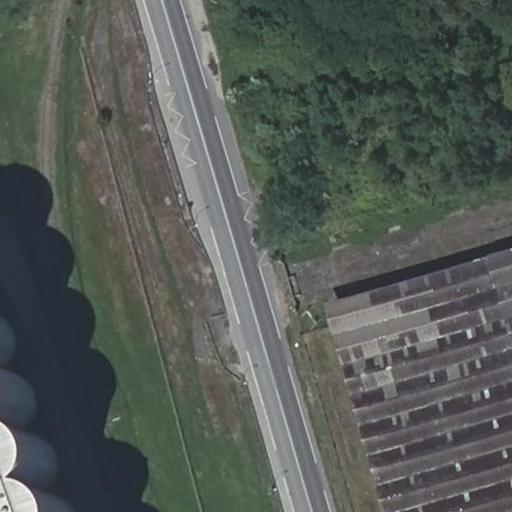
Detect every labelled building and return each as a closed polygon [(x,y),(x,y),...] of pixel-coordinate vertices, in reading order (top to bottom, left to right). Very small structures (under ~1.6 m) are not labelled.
[(511,511),(511,253),(340,303),(400,511),(511,511)] [(0,363),(2,363),(7,362),(17,353),(21,346),(24,338),(24,329),(21,321),(17,314),(14,310),(7,305),(3,304),(0,302),(0,363)] [(23,511),(24,511),(26,507),(28,503),(31,500),(34,497),(38,495),(42,493),(43,492),(42,488),(37,489),(33,490),(28,489),(24,489),(20,487),(16,485),(12,483),(9,480),(6,477),(4,473),(2,469),(1,464),(0,460),(0,455),(1,451),(2,447),(4,443),(6,439),(9,436),(12,432),(17,430),(20,428),(25,427),(22,426),(18,427),(13,428),(9,427),(5,426),(1,425),(0,424),(0,368),(2,367),(6,367),(2,363),(0,363),(0,465),(1,466),(2,471),(3,475),(3,479),(3,484),(2,488),(0,493),(0,511),(23,511)] [(18,427),(22,426),(26,424),(30,422),(33,420),(39,413),(41,409),(43,401),(43,392),(42,388),(39,380),(37,377),(34,373),(26,369),(19,366),(14,365),(6,367),(2,367),(0,368),(0,424),(1,425),(5,426),(9,427),(13,428),(18,427)] [(37,489),(42,488),(46,487),(50,484),(56,478),(61,471),(64,458),(63,449),(61,445),(56,438),(50,432),(46,430),(38,426),(25,427),(20,428),(17,430),(12,432),(9,436),(6,439),(4,443),(2,447),(1,451),(0,455),(0,460),(1,464),(2,469),(4,473),(6,477),(9,480),(12,483),(16,485),(20,487),(24,489),(28,489),(33,490),(37,489)] [(82,511),(80,506),(78,502),(75,499),(67,494),(63,492),(55,491),(46,491),(43,492),(42,493),(38,495),(34,497),(31,500),(28,503),(26,507),(24,511),(23,511),(82,511)]
